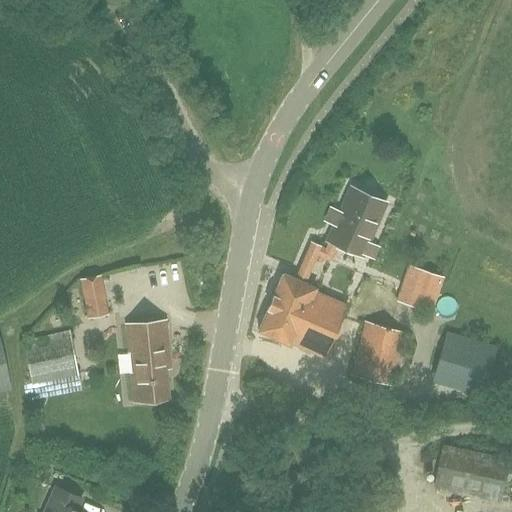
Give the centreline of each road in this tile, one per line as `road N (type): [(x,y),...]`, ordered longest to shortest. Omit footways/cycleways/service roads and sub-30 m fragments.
road 1 (tertiary): [(177,511),(209,419),(249,205)]
road 2 (track): [(231,399),(417,438),(511,424)]
road 3 (unclassified): [(249,205),(194,154),(100,0)]
road 4 (tertiary): [(249,205),(305,88),(377,0)]
